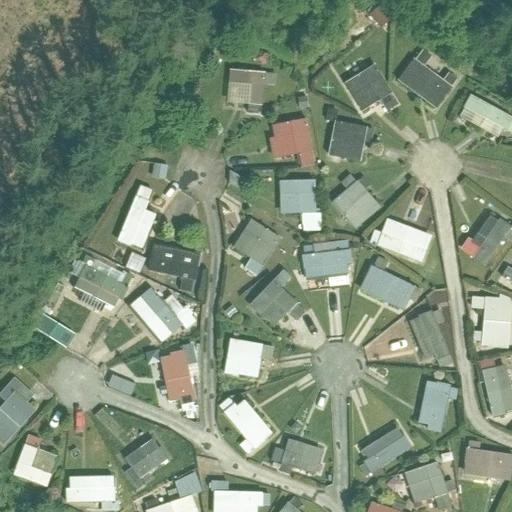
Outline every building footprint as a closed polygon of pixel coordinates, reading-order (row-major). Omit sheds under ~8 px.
[(381,0),(367,0),(361,3),(371,23),(389,14),(381,0)] [(265,65),(226,60),(219,116),(258,121),(265,65)] [(452,90),(416,60),(399,80),(435,110),(452,90)] [(393,97),(374,65),(344,82),(363,114),(393,97)] [(511,121),(511,113),(472,96),(463,116),(506,135),(511,121)] [(314,153),(305,114),(270,122),(279,162),(314,153)] [(368,126),(336,121),(330,156),(362,161),(368,126)] [(356,229),(381,206),(352,173),(341,183),(347,189),(332,202),(356,229)] [(316,212),(315,178),(278,178),(278,213),(316,212)] [(153,188),(141,184),(120,238),(145,247),(158,213),(145,208),(153,188)] [(486,264),(511,227),(511,226),(492,213),(466,251),(486,264)] [(283,238),(250,217),(231,246),(264,267),(283,238)] [(425,262),(434,234),(387,220),(383,230),(377,228),(371,245),(425,262)] [(349,237),(299,242),(304,282),(353,276),(349,237)] [(197,259),(155,247),(148,272),(190,284),(197,259)] [(129,268),(143,272),(147,257),(133,253),(129,268)] [(102,261),(88,255),(74,286),(118,307),(130,282),(99,268),(102,261)] [(417,285),(374,268),(365,292),(408,309),(417,285)] [(301,305),(273,279),(246,307),(274,333),(301,305)] [(183,322),(151,287),(131,306),(162,340),(183,322)] [(510,347),(511,296),(477,295),(476,310),(486,310),(486,328),(475,328),(475,346),(510,347)] [(452,362),(435,313),(407,322),(421,362),(439,356),(442,365),(452,362)] [(265,342),(231,337),(226,374),(260,379),(265,342)] [(196,399),(185,350),(163,355),(174,404),(196,399)] [(511,417),(511,390),(504,357),(480,363),(494,422),(511,417)] [(132,394),(137,384),(116,375),(112,386),(132,394)] [(448,427),(452,383),(428,380),(424,425),(448,427)] [(13,393),(0,408),(0,444),(4,448),(35,412),(13,393)] [(258,448),(274,433),(244,402),(239,407),(236,403),(225,414),(258,448)] [(412,448),(401,430),(360,454),(371,473),(412,448)] [(148,473),(171,458),(154,434),(118,459),(140,489),(153,480),(148,473)] [(326,452),(291,438),(282,461),(317,474),(326,452)] [(23,448),(13,478),(47,489),(57,459),(23,448)] [(511,451),(467,448),(465,477),(511,479),(511,451)] [(438,461),(406,475),(419,506),(451,492),(438,461)] [(117,504),(117,476),(70,476),(71,505),(117,504)] [(143,499),(148,511),(200,511),(193,495),(203,491),(197,478),(143,499)] [(231,480),(211,481),(211,492),(215,492),(215,511),(272,511),(272,489),(231,490),(231,480)] [(398,511),(372,502),(368,511),(398,511)]
